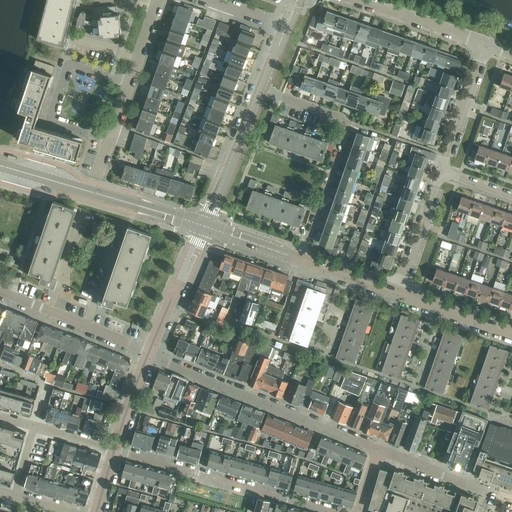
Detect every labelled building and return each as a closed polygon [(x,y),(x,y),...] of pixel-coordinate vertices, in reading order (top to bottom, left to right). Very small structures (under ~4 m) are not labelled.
[(40,29),(40,30),(40,29),(43,34),(41,40),(63,46),(64,41),(63,40),(64,38),(65,39),(68,27),(67,27),(67,25),(68,25),(71,14),(70,14),(71,12),(72,12),(75,0),(74,0),(73,0),(50,0),(47,2),(47,3),(50,7),(48,13),(43,16),(44,16),(46,20),(45,26),(40,29)] [(81,27),(82,26),(83,25),(83,24),(90,26),(91,36),(100,35),(101,37),(119,35),(119,33),(121,32),(119,14),(117,14),(116,12),(117,12),(116,6),(92,8),(93,14),(86,15),(86,14),(85,12),(82,12),(82,11),(80,13),(79,15),(78,17),(77,21),(77,23),(77,25),(77,26),(78,26),(81,27)] [(179,6),(175,17),(188,21),(192,10),(183,7),(179,6)] [(316,28),(332,34),(338,15),(327,11),(325,19),(320,17),(319,20),(313,18),(311,25),(316,27),(316,28)] [(332,34),(343,37),(349,19),(338,15),(332,34)] [(200,26),(207,29),(210,18),(205,16),(203,20),(202,20),(200,26)] [(175,17),(171,28),(185,33),(188,21),(175,17)] [(207,29),(212,31),(216,21),(210,18),(207,29)] [(344,37),(354,41),(360,23),(349,19),(343,37),(344,37)] [(216,33),(221,35),(225,24),(220,22),(216,33)] [(354,41),(365,44),(372,27),(360,23),(354,41)] [(227,37),(229,31),(231,26),(225,24),(221,35),(227,37)] [(242,30),(238,41),(251,46),(255,35),(249,32),(251,28),(241,24),(239,29),(242,30)] [(376,48),(378,43),(382,31),(372,27),(365,44),(376,48)] [(171,28),(167,39),(181,44),(185,33),(171,28)] [(204,34),(202,39),(208,41),(210,37),(212,31),(207,29),(205,35),(204,34)] [(378,43),(389,47),(393,34),(382,31),(378,43)] [(389,47),(400,51),(405,38),(393,34),(389,47)] [(400,51),(411,55),(415,42),(405,38),(400,51)] [(167,39),(163,51),(177,55),(181,44),(167,39)] [(236,46),(234,52),(247,57),(251,46),(238,41),(232,39),(230,44),(236,46)] [(411,55),(422,59),(426,46),(415,42),(411,55)] [(218,46),(212,43),(209,50),(215,53),(218,46)] [(438,50),(426,46),(422,59),(429,61),(427,67),(431,68),(433,62),(437,50),(438,50)] [(450,55),(437,50),(433,62),(445,67),(450,55)] [(163,51),(160,62),(173,67),(177,55),(163,51)] [(234,52),(229,63),(242,68),(247,57),(234,52)] [(450,55),(445,67),(458,71),(462,59),(450,55)] [(206,59),(203,66),(209,68),(212,61),(206,59)] [(227,68),(225,74),(238,79),(242,68),(229,63),(225,61),(223,66),(227,68)] [(80,160),(86,141),(39,127),(41,121),(42,118),(59,69),(39,62),(37,69),(39,70),(24,113),(30,115),(22,142),(80,160)] [(160,62),(156,73),(169,78),(173,67),(160,62)] [(301,88),(312,92),(316,80),(306,76),(308,70),(293,65),(290,74),(298,77),(298,79),(303,81),(301,88)] [(209,68),(203,66),(200,72),(206,75),(209,68)] [(357,67),(355,73),(360,75),(361,75),(366,77),(368,71),(362,69),(357,67)] [(444,72),(440,84),(453,88),(457,77),(444,72)] [(156,73),(152,85),(165,89),(169,78),(156,73)] [(500,86),(511,90),(511,87),(511,75),(504,73),(500,86)] [(225,74),(220,85),(233,90),(238,79),(225,74)] [(380,75),(377,81),(388,85),(390,79),(386,77),(380,75)] [(496,77),(493,84),(500,86),(502,79),(496,77)] [(334,100),(338,87),(340,82),(329,79),(327,83),(323,96),(334,100)] [(312,92),(323,96),(327,83),(316,80),(312,92)] [(393,81),(390,90),(396,92),(395,94),(401,96),(405,85),(393,81)] [(440,84),(436,95),(449,99),(453,88),(440,84)] [(152,85),(148,96),(161,100),(164,93),(168,95),(169,90),(165,89),(152,85)] [(220,85),(216,96),(229,101),(233,90),(220,85)] [(334,100),(345,104),(349,91),(338,87),(334,100)] [(345,104),(356,108),(360,95),(349,91),(345,104)] [(371,99),(367,111),(378,115),(379,113),(385,115),(390,100),(373,94),(371,99)] [(356,108),(367,111),(371,99),(360,95),(356,108)] [(436,95),(432,106),(445,110),(449,99),(436,95)] [(148,96),(144,107),(157,112),(161,100),(148,96)] [(216,96),(212,107),(225,112),(229,101),(216,96)] [(183,108),(177,106),(175,111),(173,116),(179,118),(181,113),(183,108)] [(432,106),(429,117),(441,121),(445,110),(432,106)] [(144,107),(140,118),(153,123),(157,112),(144,107)] [(212,107),(207,118),(220,124),(225,112),(212,107)] [(490,114),(502,118),(504,111),(492,107),(490,114)] [(192,112),(186,110),(183,117),(190,119),(192,112)] [(270,143),(287,149),(293,131),(276,125),(279,116),(273,114),(270,123),(276,125),(270,143)] [(429,117),(425,127),(438,131),(441,121),(429,117)] [(153,123),(140,118),(136,130),(149,134),(153,123)] [(207,118),(203,129),(203,130),(216,135),(220,124),(207,118)] [(480,124),(478,132),(485,134),(487,126),(480,124)] [(180,125),(178,132),(184,135),(186,127),(180,125)] [(438,131),(425,127),(422,126),(417,140),(428,144),(429,142),(434,143),(438,131)] [(201,134),(199,140),(199,141),(212,146),(216,135),(203,130),(203,129),(199,128),(197,132),(201,134)] [(287,149),(304,154),(310,137),(293,131),(287,149)] [(184,135),(178,132),(175,139),(181,141),(184,135)] [(135,133),(133,139),(145,143),(147,138),(135,133)] [(357,133),(354,144),(371,150),(374,139),(357,133)] [(310,137),(304,154),(321,160),(327,143),(333,145),(337,136),(331,134),(327,143),(310,137)] [(133,139),(131,145),(144,149),(145,143),(133,139)] [(151,147),(156,149),(158,142),(150,139),(149,141),(153,142),(151,147)] [(199,141),(199,140),(195,139),(193,143),(197,145),(194,152),(207,157),(212,146),(199,141)] [(350,155),(363,160),(367,161),(371,150),(354,144),(350,155)] [(473,144),(471,150),(477,152),(479,145),(473,144)] [(130,151),(136,153),(142,155),(144,149),(131,145),(130,151)] [(475,159),(486,163),(490,149),(479,145),(477,152),(475,159)] [(416,153),(412,164),(425,169),(429,158),(427,157),(428,153),(412,147),(410,151),(416,153)] [(486,163),(497,166),(502,153),(490,149),(486,163)] [(497,166),(508,170),(511,160),(511,156),(502,153),(497,166)] [(204,160),(192,155),(190,161),(202,165),(204,160)] [(350,155),(346,166),(359,171),(363,160),(350,155)] [(188,167),(194,169),(199,171),(202,165),(190,161),(188,167)] [(412,164),(408,175),(421,180),(425,169),(412,164)] [(122,178),(134,182),(138,168),(126,165),(122,178)] [(134,182),(145,185),(149,172),(150,168),(145,166),(143,170),(138,168),(134,182)] [(346,166),(342,177),(355,182),(359,171),(346,166)] [(145,185),(156,189),(162,170),(157,168),(155,174),(149,172),(145,185)] [(168,192),(172,179),(173,173),(162,170),(156,189),(168,192)] [(408,175),(404,186),(417,191),(421,180),(408,175)] [(342,177),(338,188),(351,193),(355,182),(342,177)] [(168,192),(179,196),(183,182),(172,179),(168,192)] [(247,208),(264,214),(270,196),(253,190),(256,181),(250,179),(247,188),(253,191),(247,208)] [(183,182),(179,196),(191,199),(195,186),(183,182)] [(404,186),(401,197),(413,202),(417,191),(404,186)] [(338,188),(335,199),(347,204),(351,193),(338,188)] [(264,214),(282,220),(288,202),(270,196),(264,214)] [(401,197),(397,208),(410,213),(413,202),(401,197)] [(457,210),(468,214),(473,200),(461,197),(457,210)] [(288,202),(282,220),(299,226),(305,209),(311,211),(314,201),(308,199),(305,208),(288,202)] [(335,199),(331,210),(344,215),(347,204),(335,199)] [(468,214),(479,218),(484,204),(473,200),(468,214)] [(39,282),(50,285),(50,287),(54,288),(56,282),(57,281),(52,279),(52,280),(50,279),(74,208),(53,201),(29,272),(41,276),(39,282)] [(479,218),(491,222),(495,208),(484,204),(479,218)] [(397,208),(393,219),(406,224),(410,213),(397,208)] [(491,222),(502,225),(507,212),(495,208),(491,222)] [(331,210),(327,221),(340,226),(344,215),(331,210)] [(502,225),(511,228),(511,213),(507,212),(502,225)] [(393,219),(389,230),(402,235),(406,224),(393,219)] [(364,222),(358,220),(357,225),(356,227),(362,229),(363,227),(364,222)] [(327,221),(323,232),(336,237),(340,226),(327,221)] [(447,237),(459,241),(461,234),(456,233),(459,224),(452,222),(447,237)] [(103,303),(113,307),(115,301),(127,306),(152,235),(131,228),(107,298),(105,297),(100,296),(98,303),(102,304),(103,303)] [(389,230),(385,241),(398,246),(402,235),(389,230)] [(336,237),(323,232),(319,243),(326,246),(325,251),(336,255),(338,249),(332,247),(336,237)] [(442,240),(441,246),(451,248),(453,243),(442,240)] [(385,241),(382,252),(394,257),(398,246),(385,241)] [(495,246),(493,253),(499,255),(502,248),(495,246)] [(394,257),(382,252),(378,263),(372,261),(370,267),(382,271),(384,265),(391,268),(394,257)] [(228,280),(230,277),(231,272),(232,272),(237,258),(224,254),(219,268),(225,270),(222,278),(228,280)] [(485,256),(482,266),(487,268),(491,258),(485,256)] [(230,277),(240,280),(246,261),(237,258),(232,272),(231,272),(230,277)] [(210,260),(208,266),(218,270),(221,264),(210,260)] [(235,296),(245,299),(256,265),(246,261),(240,280),(240,281),(235,296)] [(267,268),(256,265),(245,299),(258,303),(261,295),(257,294),(259,289),(267,268)] [(208,266),(205,271),(216,276),(218,270),(208,266)] [(277,272),(267,268),(259,289),(269,293),(270,290),(277,272)] [(432,282),(443,286),(448,272),(437,269),(432,282)] [(205,271),(203,277),(214,281),(216,276),(205,271)] [(288,276),(277,272),(270,290),(282,294),(282,293),(287,295),(292,282),(287,281),(288,276)] [(443,286),(455,290),(459,276),(448,272),(443,286)] [(455,290),(466,293),(470,280),(459,276),(455,290)] [(203,277),(201,283),(211,287),(214,281),(203,277)] [(298,279),(296,284),(308,288),(314,290),(316,285),(298,279)] [(466,293),(477,297),(482,284),(470,280),(466,293)] [(201,283),(198,289),(209,293),(211,287),(201,283)] [(477,297),(488,301),(493,288),(482,284),(477,297)] [(325,293),(326,289),(316,285),(314,290),(308,288),(302,305),(319,311),(325,294),(325,293)] [(488,301),(500,305),(504,292),(493,288),(488,301)] [(198,289),(193,300),(207,306),(210,300),(214,302),(217,296),(209,293),(198,289)] [(500,305),(511,309),(511,306),(511,294),(504,292),(500,305)] [(375,306),(356,299),(353,309),(372,316),(375,306)] [(207,306),(193,300),(189,311),(203,317),(207,306)] [(319,311),(302,305),(296,322),(313,328),(319,311)] [(6,341),(17,313),(6,308),(0,323),(0,328),(5,331),(1,339),(6,341)] [(368,325),(372,316),(353,309),(349,318),(368,325)] [(21,333),(28,317),(17,313),(6,341),(10,343),(15,330),(21,333)] [(420,321),(401,314),(397,324),(416,331),(420,321)] [(28,348),(39,322),(28,317),(21,333),(20,337),(26,339),(23,346),(28,348)] [(368,325),(349,318),(346,328),(365,335),(368,325)] [(184,327),(194,331),(197,324),(187,320),(184,327)] [(267,321),(264,329),(273,331),(275,330),(277,324),(267,321)] [(307,345),(313,328),(296,322),(290,339),(307,345)] [(41,350),(43,351),(53,328),(43,324),(37,339),(44,342),(41,350)] [(416,331),(397,324),(394,333),(413,340),(416,331)] [(53,345),(57,347),(63,332),(53,328),(43,351),(50,354),(53,345)] [(365,335),(346,328),(343,338),(362,344),(365,335)] [(441,339),(461,346),(464,336),(445,329),(441,339)] [(57,347),(67,351),(73,336),(63,332),(57,347)] [(413,340),(394,333),(391,343),(410,350),(413,340)] [(235,377),(237,378),(245,360),(243,359),(251,338),(239,334),(229,359),(223,374),(226,375),(227,373),(235,376),(235,377)] [(72,353),(76,355),(77,355),(83,340),(73,336),(67,351),(62,363),(67,365),(72,353)] [(174,354),(184,358),(190,343),(184,341),(186,338),(181,336),(174,354)] [(245,360),(237,378),(243,380),(248,382),(259,355),(256,354),(260,342),(251,338),(243,359),(245,360)] [(362,344),(343,338),(339,347),(359,354),(362,344)] [(461,346),(441,339),(439,346),(438,349),(457,355),(461,346)] [(84,369),(88,359),(87,359),(93,344),(83,340),(77,355),(76,355),(73,364),(84,369)] [(190,343),(184,358),(194,362),(200,347),(190,343)] [(410,350),(391,343),(387,353),(406,360),(410,350)] [(95,369),(97,363),(103,348),(93,344),(87,359),(88,359),(93,361),(91,367),(95,369)] [(509,352),(489,345),(486,355),(505,361),(509,352)] [(359,354),(339,347),(336,357),(355,364),(359,354)] [(105,373),(107,367),(113,352),(103,348),(97,363),(101,365),(98,370),(105,373)] [(196,363),(205,366),(211,352),(202,348),(196,363)] [(457,355),(438,349),(435,359),(454,365),(457,355)] [(0,358),(12,363),(15,355),(4,350),(0,358)] [(107,367),(116,370),(117,371),(123,356),(113,352),(107,367)] [(205,366),(214,370),(220,356),(211,352),(205,366)] [(283,358),(290,360),(292,355),(285,352),(283,358)] [(406,360),(387,353),(384,362),(403,369),(406,360)] [(36,373),(41,362),(41,360),(27,355),(22,368),(36,373)] [(248,382),(248,384),(259,388),(268,366),(271,359),(259,355),(248,382)] [(292,355),(290,360),(298,363),(300,357),(292,355)] [(505,361),(486,355),(483,364),(502,371),(505,361)] [(117,371),(116,370),(109,386),(107,385),(104,392),(100,391),(98,397),(101,398),(116,403),(127,375),(132,363),(130,359),(123,356),(117,371)] [(214,370),(223,374),(229,359),(220,356),(214,370)] [(454,365),(435,359),(431,368),(451,375),(454,365)] [(41,362),(36,373),(43,376),(48,365),(41,362)] [(336,366),(324,362),(319,373),(332,378),(336,366)] [(403,369),(384,362),(380,372),(400,379),(403,369)] [(502,371),(483,364),(479,374),(498,381),(502,371)] [(259,388),(270,393),(279,370),(268,366),(259,388)] [(346,370),(337,367),(332,379),(341,383),(346,370)] [(451,375),(431,368),(428,378),(447,384),(451,375)] [(50,383),(54,384),(57,376),(49,373),(50,370),(47,369),(44,376),(46,377),(45,382),(50,384),(50,383)] [(279,370),(270,393),(282,397),(288,382),(281,380),(284,372),(279,370)] [(359,395),(362,388),(367,377),(348,370),(341,387),(359,395)] [(153,385),(165,390),(171,375),(159,371),(153,385)] [(54,384),(59,386),(63,387),(66,378),(58,374),(54,384)] [(498,381),(479,374),(476,384),(495,390),(498,381)] [(172,376),(166,393),(179,399),(183,387),(186,388),(189,382),(172,376)] [(381,382),(367,377),(362,388),(376,393),(381,382)] [(447,384),(428,378),(425,388),(444,394),(447,384)] [(306,386),(292,380),(284,398),(299,404),(303,393),(310,395),(315,381),(309,379),(306,386)] [(78,381),(75,391),(84,393),(85,389),(79,387),(81,382),(78,381)] [(199,387),(189,382),(186,388),(183,396),(188,398),(183,413),(190,416),(195,402),(193,402),(194,400),(193,400),(199,387)] [(408,391),(381,382),(376,393),(373,402),(385,406),(400,412),(408,391)] [(495,390),(476,384),(473,393),(492,400),(495,390)] [(89,386),(86,394),(94,396),(96,388),(89,386)] [(194,407),(202,410),(210,391),(208,390),(209,390),(208,390),(202,388),(202,387),(194,407)] [(63,398),(64,397),(65,392),(53,388),(51,394),(63,398)] [(9,411),(14,393),(12,392),(5,390),(4,390),(0,404),(0,408),(3,409),(9,411)] [(210,391),(202,410),(211,414),(218,394),(212,392),(212,391),(211,391),(210,391)] [(20,414),(25,396),(23,395),(15,393),(14,393),(9,411),(10,411),(13,412),(20,414)] [(492,400),(473,393),(469,403),(488,410),(492,400)] [(416,404),(417,405),(420,395),(415,394),(412,403),(416,404)] [(216,407),(228,412),(226,416),(234,420),(235,415),(240,403),(221,395),(216,407)] [(31,417),(36,399),(33,398),(25,396),(26,396),(25,396),(20,414),(24,415),(31,417)] [(66,427),(67,427),(71,412),(64,410),(68,398),(64,397),(63,398),(60,409),(56,424),(55,424),(66,427)] [(157,397),(152,407),(153,407),(157,409),(156,411),(155,414),(156,415),(163,400),(157,397)] [(88,409),(91,399),(85,398),(81,409),(87,410),(88,409)] [(328,404),(313,398),(308,408),(324,415),(328,404)] [(412,403),(405,400),(389,441),(400,445),(416,404),(412,403)] [(353,407),(338,401),(331,417),(347,424),(353,407)] [(357,401),(347,424),(358,429),(365,412),(367,406),(357,401)] [(362,430),(387,440),(394,424),(390,422),(389,425),(377,420),(378,418),(380,419),(385,406),(373,402),(362,430)] [(97,420),(93,435),(103,438),(107,436),(106,436),(112,417),(107,415),(105,422),(101,421),(104,412),(106,411),(108,404),(103,403),(99,414),(97,420)] [(438,418),(456,424),(460,412),(433,403),(430,412),(429,415),(433,416),(431,422),(436,423),(438,418)] [(248,423),(254,408),(243,404),(238,419),(243,421),(240,429),(244,430),(245,430),(248,423)] [(143,411),(155,414),(156,411),(157,409),(153,407),(145,405),(143,411)] [(177,411),(161,405),(158,415),(166,418),(166,417),(173,420),(177,411)] [(46,422),(56,424),(60,409),(48,406),(45,418),(44,419),(46,422)] [(254,409),(248,423),(253,425),(248,439),(247,441),(250,442),(251,440),(255,442),(260,428),(259,427),(265,413),(254,409)] [(424,410),(422,417),(415,415),(409,432),(404,447),(416,452),(423,432),(428,419),(429,415),(430,412),(424,410)] [(488,420),(463,410),(457,424),(443,462),(452,465),(452,466),(459,469),(459,468),(468,472),(484,430),(488,420)] [(71,412),(67,427),(78,430),(82,415),(71,412)] [(83,432),(93,435),(97,420),(99,414),(95,412),(93,419),(87,417),(83,432)] [(261,431),(272,436),(279,419),(267,414),(261,431)] [(196,418),(190,416),(186,424),(192,426),(196,418)] [(162,420),(150,417),(148,422),(152,423),(161,426),(162,420)] [(272,436),(283,440),(290,423),(279,419),(272,436)] [(146,433),(141,448),(152,451),(156,435),(148,433),(150,431),(152,423),(148,422),(148,426),(146,433)] [(156,453),(164,455),(173,423),(169,422),(165,436),(161,435),(156,453)] [(173,423),(164,455),(173,457),(178,439),(173,438),(174,433),(175,430),(177,424),(173,423)] [(283,440),(295,445),(302,428),(290,423),(283,440)] [(511,429),(501,426),(501,427),(490,423),(481,449),(480,449),(474,468),(480,470),(480,472),(480,473),(480,475),(479,475),(478,476),(479,476),(480,475),(490,479),(490,480),(491,480),(491,479),(499,482),(499,483),(500,483),(500,482),(510,486),(510,487),(511,487),(511,486),(511,429)] [(0,440),(22,447),(26,433),(14,429),(14,430),(0,425),(0,440)] [(131,446),(141,448),(146,433),(148,426),(144,425),(143,431),(136,430),(131,446)] [(236,427),(232,436),(242,439),(245,430),(244,430),(240,429),(236,427)] [(302,428),(295,445),(306,449),(313,433),(302,428)] [(325,454),(327,456),(333,441),(322,436),(316,451),(325,454)] [(0,440),(0,467),(15,472),(22,447),(0,440)] [(330,457),(338,460),(344,446),(333,441),(327,456),(330,457)] [(56,456),(60,457),(64,443),(59,442),(55,456),(56,456)] [(191,447),(187,461),(198,464),(202,450),(203,445),(193,442),(191,447)] [(64,458),(72,461),(73,461),(77,447),(64,443),(60,457),(58,463),(62,464),(64,458)] [(177,458),(187,461),(191,447),(180,444),(177,458)] [(338,460),(347,464),(349,465),(355,450),(344,446),(338,460)] [(73,461),(72,461),(70,468),(74,469),(77,462),(85,464),(89,451),(77,447),(73,461)] [(355,450),(349,465),(352,466),(361,469),(367,455),(355,450)] [(85,464),(82,472),(86,473),(87,469),(91,471),(96,472),(101,454),(89,451),(85,464)] [(207,466),(219,470),(224,455),(211,451),(207,466)] [(219,470),(231,473),(235,458),(224,455),(219,470)] [(231,473),(242,476),(247,461),(235,458),(231,473)] [(131,479),(134,480),(138,464),(126,461),(122,476),(131,479)] [(242,476),(254,480),(258,464),(247,461),(242,476)] [(27,489),(34,492),(39,477),(33,475),(34,469),(39,471),(40,466),(32,464),(30,468),(25,486),(27,489)] [(137,480),(145,483),(150,468),(138,464),(134,480),(137,480)] [(254,480),(265,483),(270,468),(258,464),(254,480)] [(281,471),(277,486),(289,490),(295,467),(291,465),(289,473),(281,471)] [(0,467),(0,482),(8,485),(8,484),(10,485),(11,486),(15,472),(0,467)] [(45,495),(52,468),(48,467),(45,479),(39,477),(34,492),(45,495)] [(45,495),(55,497),(59,483),(54,481),(57,469),(52,468),(45,495)] [(145,483),(154,485),(157,486),(161,471),(150,468),(145,483)] [(265,483),(277,486),(281,471),(270,468),(265,483)] [(472,511),(474,509),(475,509),(475,508),(474,508),(477,500),(478,500),(478,499),(477,499),(473,498),(474,498),(472,497),(472,498),(469,497),(469,496),(468,496),(463,494),(462,493),(461,494),(457,492),(456,491),(456,492),(448,489),(447,488),(447,489),(436,485),(437,485),(435,484),(435,485),(427,482),(426,481),(416,478),(415,477),(415,478),(407,475),(407,474),(406,474),(396,471),(396,470),(395,470),(394,471),(395,471),(393,475),(393,476),(392,479),(391,479),(391,480),(389,486),(389,487),(388,490),(387,492),(385,500),(384,499),(384,501),(381,511),(375,509),(375,510),(374,511),(472,511)] [(157,486),(160,487),(169,489),(173,474),(161,471),(157,486)] [(55,497),(65,500),(72,476),(68,474),(65,484),(59,483),(55,497)] [(65,500),(76,503),(80,488),(73,487),(76,477),(72,476),(65,500)] [(294,491),(306,494),(310,479),(298,476),(294,491)] [(80,488),(76,503),(83,505),(87,504),(90,491),(93,481),(83,479),(82,484),(86,485),(85,490),(80,488)] [(306,494),(317,498),(321,482),(310,479),(306,494)] [(317,498),(329,501),(333,486),(321,482),(317,498)] [(329,501),(340,504),(344,489),(333,486),(329,501)] [(118,487),(117,492),(127,495),(129,496),(130,496),(131,493),(131,490),(118,487)] [(344,489),(340,504),(352,507),(356,492),(344,489)] [(140,499),(141,493),(131,490),(131,493),(130,496),(129,496),(127,495),(125,502),(127,503),(124,511),(136,511),(140,499)] [(254,511),(266,511),(270,501),(258,498),(254,511)] [(153,511),(165,511),(168,502),(166,501),(163,511),(154,508),(153,511)] [(280,511),(283,505),(271,502),(268,511),(280,511)]
